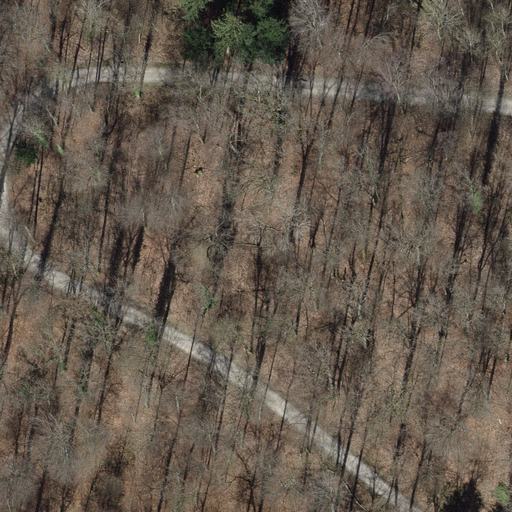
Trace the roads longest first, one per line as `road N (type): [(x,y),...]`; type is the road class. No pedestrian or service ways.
road 1 (track): [(0,156),(4,129),(42,87),(101,76),(196,74),(511,114)]
road 2 (track): [(412,511),(240,377),(32,265),(0,217)]
